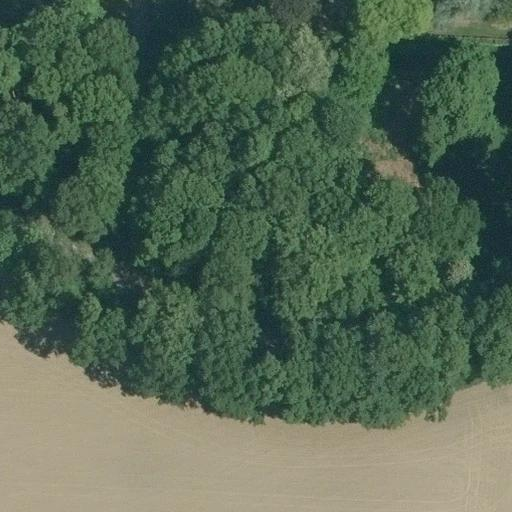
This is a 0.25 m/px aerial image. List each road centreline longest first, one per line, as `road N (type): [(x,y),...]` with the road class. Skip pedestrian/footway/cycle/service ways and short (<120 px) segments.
road 1 (residential): [(125,284),(230,334),(286,347),(375,344),(511,299)]
road 2 (residential): [(125,284),(130,0)]
road 3 (residential): [(0,206),(125,284)]
